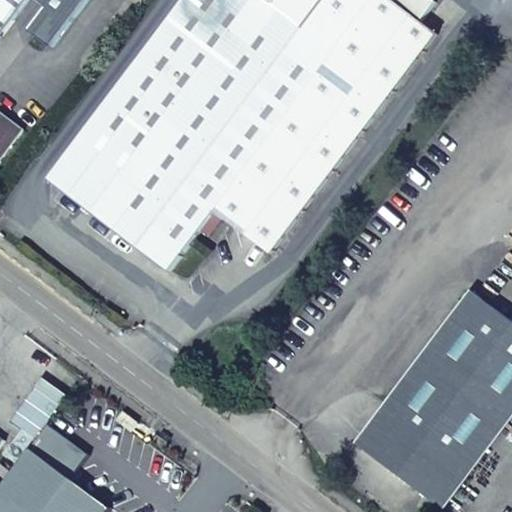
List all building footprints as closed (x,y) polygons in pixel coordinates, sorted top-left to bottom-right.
[(0,0),(0,39),(30,0),(35,0),(46,8),(29,29),(53,48),(89,0),(0,0)] [(278,0),(275,5),(268,0),(186,0),(49,180),(171,272),(202,231),(215,213),(223,218),(271,255),(436,36),(389,0),(278,0)] [(0,162),(17,140),(0,125),(0,162)] [(209,237),(223,218),(215,213),(202,231),(209,237)] [(511,412),(511,320),(477,294),(362,446),(441,507),(511,412)] [(511,295),(503,307),(511,313),(511,295)] [(119,423),(134,434),(141,425),(125,414),(119,423)] [(92,457),(51,427),(0,493),(0,511),(112,511),(114,510),(74,481),(92,457)]
